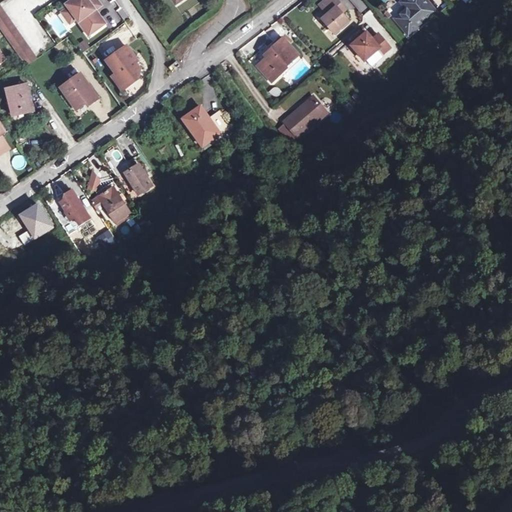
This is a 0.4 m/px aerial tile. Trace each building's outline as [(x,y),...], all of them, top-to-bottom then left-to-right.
[(70,0),(67,3),(69,5),(77,17),(90,33),(106,22),(96,8),(99,5),(95,0),(70,0)] [(336,34),(351,22),(344,14),(348,11),(338,0),(329,0),(323,5),(330,13),(329,25),(336,34)] [(412,34),(438,12),(427,0),(409,0),(415,6),(400,19),(412,34)] [(77,17),(69,5),(62,10),(71,22),(77,17)] [(37,57),(5,11),(0,14),(0,26),(24,61),(26,64),(37,57)] [(365,65),(390,46),(379,32),(373,37),(367,29),(348,44),(365,65)] [(298,58),(283,40),(269,52),(271,54),(266,59),(257,68),(271,84),(287,70),(286,69),(298,58)] [(101,60),(121,90),(146,74),(126,43),(101,60)] [(367,60),(371,65),(382,57),(378,51),(367,60)] [(407,52),(401,56),(409,67),(415,63),(407,52)] [(108,105),(90,81),(71,95),(86,116),(94,110),(97,113),(108,105)] [(27,83),(8,87),(14,114),(33,110),(34,113),(36,113),(36,105),(32,106),(27,83)] [(283,125),(296,141),(327,115),(313,99),(283,125)] [(349,102),(343,107),(349,114),(355,109),(349,102)] [(183,117),(203,144),(233,124),(221,108),(210,116),(201,104),(183,117)] [(296,141),(283,125),(277,130),(290,147),(296,141)] [(0,136),(0,149),(3,153),(10,149),(1,135),(0,136)] [(152,186),(139,164),(125,173),(138,194),(152,186)] [(94,193),(104,186),(93,171),(83,179),(94,193)] [(89,217),(71,189),(63,194),(65,197),(59,201),(71,220),(75,218),(78,224),(89,217)] [(115,196),(105,193),(101,205),(112,223),(127,214),(116,196),(115,196)] [(113,243),(110,233),(99,236),(102,246),(113,243)]
